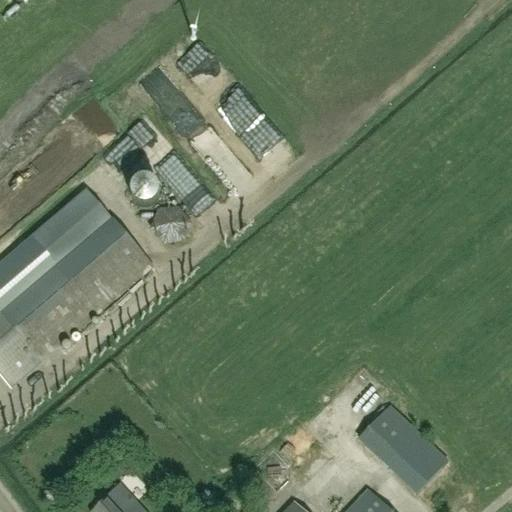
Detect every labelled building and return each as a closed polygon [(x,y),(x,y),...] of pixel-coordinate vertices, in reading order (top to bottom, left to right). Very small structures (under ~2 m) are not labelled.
[(247,181),(213,136),(212,137),(179,92),(160,107),(227,195),(247,181)] [(129,146),(131,179),(143,178),(142,145),(129,146)] [(173,164),(163,176),(178,190),(189,178),(173,164)] [(160,197),(161,193),(160,190),(159,187),(157,184),(153,182),(151,181),(147,180),(144,180),(140,181),(137,182),(135,185),(133,188),(132,191),(132,195),(132,199),(134,203),(135,205),(139,207),(141,209),(143,209),(146,210),(149,210),(153,208),(155,206),(158,204),(160,200),(160,197)] [(58,268),(112,221),(86,191),(32,238),(58,268)] [(184,243),(192,224),(179,207),(160,209),(150,229),(163,248),(184,243)] [(114,222),(0,320),(0,375),(12,390),(153,268),(114,222)] [(447,462),(389,408),(359,440),(417,495),(447,462)] [(438,492),(427,508),(432,511),(449,511),(455,505),(438,492)] [(389,511),(370,493),(351,511),(304,511),(295,503),(286,511),(389,511)] [(122,511),(110,499),(95,511),(122,511)]
